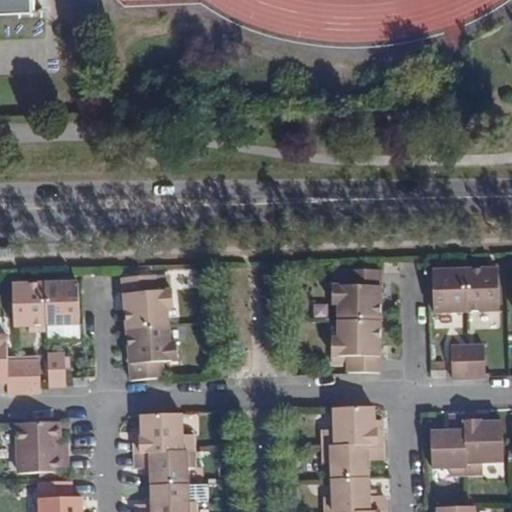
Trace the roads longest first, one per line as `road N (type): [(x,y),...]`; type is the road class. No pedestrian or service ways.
road 1 (tertiary): [(0,219),(333,199)]
road 2 (tertiary): [(333,199),(0,187)]
road 3 (residential): [(112,406),(408,398)]
road 4 (tertiary): [(333,199),(511,197)]
road 5 (residential): [(405,264),(408,398)]
road 6 (residential): [(105,278),(112,406)]
